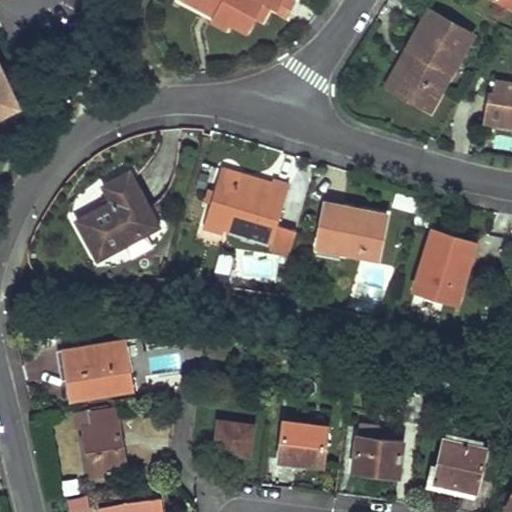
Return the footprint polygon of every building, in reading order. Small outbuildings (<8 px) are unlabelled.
[(208,3),(202,0),(186,0),(213,14),(218,6),(209,1),(208,3)] [(202,0),(208,3),(209,1),(218,6),(213,14),(211,19),(227,27),(231,21),(248,30),(256,16),(264,2),(270,6),(277,10),(282,0),(202,0)] [(264,2),(256,16),(262,20),(270,6),(264,2)] [(396,88),(431,108),(473,32),(428,7),(407,44),(417,50),(396,88)] [(407,44),(386,83),(396,88),(417,50),(407,44)] [(0,111),(5,109),(0,98),(0,93),(13,88),(0,59),(0,111)] [(487,91),(483,120),(511,125),(511,81),(493,80),(492,92),(487,91)] [(20,102),(13,88),(0,93),(0,98),(5,109),(20,102)] [(220,167),(217,176),(269,190),(271,181),(220,167)] [(111,200),(77,219),(98,258),(159,224),(130,169),(103,184),(111,200)] [(269,190),(217,176),(205,217),(224,222),(222,226),(272,241),(270,248),(288,254),(295,229),(277,224),(289,184),(272,179),(271,181),(269,190)] [(378,256),(386,212),(325,200),(317,238),(339,242),(338,251),(347,253),(347,250),(378,256)] [(224,222),(205,217),(203,227),(221,232),(222,226),(224,222)] [(432,228),(413,287),(456,301),(466,271),(469,272),(472,264),(461,261),(468,239),(432,228)] [(317,238),(316,247),(338,251),(339,242),(317,238)] [(461,261),(472,264),(479,243),(468,239),(461,261)] [(136,337),(64,347),(72,396),(131,387),(129,376),(143,375),(136,337)] [(298,350),(277,347),(272,388),(282,389),(286,361),(296,363),(298,350)] [(424,393),(408,391),(405,421),(420,423),(424,393)] [(83,424),(91,474),(127,468),(117,406),(91,411),(92,423),(83,424)] [(83,424),(92,423),(91,411),(76,413),(78,425),(83,424)] [(325,424),(284,419),(280,457),(321,462),(322,452),(325,428),(325,424)] [(252,424),(220,420),(217,449),(249,452),(252,424)] [(403,440),(378,437),(379,425),(359,423),(358,434),(354,469),(399,475),(403,440)] [(339,430),(325,428),(322,452),(336,454),(339,430)] [(487,447),(444,437),(435,482),(478,491),(487,447)] [(90,496),(71,498),(72,511),(92,508),(90,496)] [(165,511),(163,497),(151,499),(152,511),(165,511)] [(152,511),(151,499),(100,505),(101,511),(152,511)]
